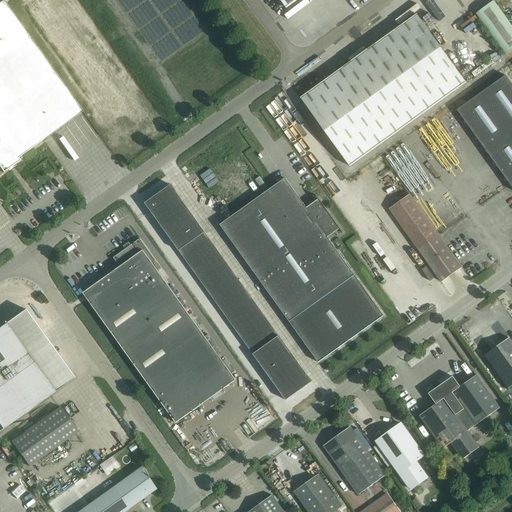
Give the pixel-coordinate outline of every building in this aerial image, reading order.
[(0,168),(3,173),(19,161),(18,158),(43,140),(82,112),(41,54),(3,0),(0,2),(0,168)] [(280,0),(286,8),(297,0),(280,0)] [(458,0),(447,7),(450,13),(471,0),(458,0)] [(511,25),(494,1),(476,13),(506,55),(511,50),(511,25)] [(466,83),(417,14),(301,98),(350,166),(466,83)] [(482,39),(488,36),(477,19),(472,23),(482,39)] [(511,84),(506,75),(457,110),(511,187),(511,84)] [(384,156),(454,254),(487,230),(417,132),(384,156)] [(307,208),(285,178),(220,225),(289,322),(320,365),(385,318),(355,275),(328,238),(340,229),(319,199),(307,208)] [(171,185),(163,191),(173,205),(181,199),(171,185)] [(168,208),(173,205),(163,191),(153,198),(163,212),(168,208)] [(410,194),(389,209),(441,282),(462,268),(410,194)] [(153,198),(145,203),(155,218),(163,212),(153,198)] [(181,199),(173,205),(168,208),(174,217),(187,207),(181,199)] [(180,225),(193,216),(187,207),(174,217),(180,225)] [(163,212),(155,218),(161,226),(174,217),(168,208),(163,212)] [(186,233),(199,224),(193,216),(180,225),(186,233)] [(174,217),(161,226),(167,234),(180,225),(174,217)] [(186,233),(192,241),(193,240),(205,232),(199,224),(186,233)] [(180,225),(167,234),(173,242),(186,233),(180,225)] [(193,240),(198,247),(209,238),(205,232),(193,240)] [(173,242),(179,250),(192,241),(186,233),(173,242)] [(214,245),(209,238),(198,247),(203,253),(214,245)] [(236,380),(152,263),(156,261),(140,239),(131,245),(129,242),(128,242),(129,244),(125,248),(126,249),(113,258),(120,267),(83,293),(176,423),(236,380)] [(198,247),(193,240),(192,241),(179,250),(183,257),(198,247)] [(207,260),(219,251),(214,245),(203,253),(207,260)] [(198,247),(183,257),(188,264),(203,253),(198,247)] [(219,251),(207,260),(212,266),(223,258),(219,251)] [(203,253),(188,264),(193,270),(207,260),(203,253)] [(223,258),(212,266),(216,273),(228,264),(223,258)] [(197,277),(212,266),(207,260),(193,270),(197,277)] [(216,273),(221,279),(233,271),(228,264),(216,273)] [(202,283),(216,273),(212,266),(197,277),(202,283)] [(237,277),(233,271),(221,279),(226,286),(237,277)] [(216,273),(202,283),(207,290),(221,279),(216,273)] [(230,292),(242,284),(237,277),(226,286),(230,292)] [(221,279),(207,290),(211,296),(226,286),(221,279)] [(237,302),(249,294),(242,284),(230,292),(235,299),(237,302)] [(211,296),(216,303),(230,292),(226,286),(211,296)] [(235,299),(230,292),(216,303),(220,309),(235,299)] [(240,305),(251,297),(249,294),(237,302),(240,305)] [(251,297),(240,305),(238,306),(243,313),(256,304),(251,297)] [(225,316),(238,306),(240,305),(237,302),(235,299),(220,309),(223,312),(225,316)] [(243,313),(247,319),(260,310),(256,304),(243,313)] [(238,306),(225,316),(230,322),(243,313),(238,306)] [(25,309),(6,323),(0,327),(0,430),(2,429),(55,392),(74,378),(25,309)] [(265,317),(260,310),(247,319),(252,326),(255,324),(265,317)] [(243,313),(230,322),(234,329),(247,319),(243,313)] [(255,324),(260,330),(270,323),(265,317),(255,324)] [(252,326),(247,319),(234,329),(239,335),(252,326)] [(270,323),(260,330),(257,332),(261,339),(274,330),(270,323)] [(244,342),(257,332),(260,330),(255,324),(252,326),(239,335),(244,342)] [(279,336),(274,330),(261,339),(266,345),(279,336)] [(244,342),(248,348),(261,339),(257,332),(244,342)] [(279,336),(266,345),(272,354),(285,344),(279,336)] [(485,355),(508,388),(511,385),(511,341),(509,338),(485,355)] [(261,339),(248,348),(253,355),(266,345),(261,339)] [(285,344),(272,354),(278,362),(291,352),(285,344)] [(259,363),(272,354),(266,345),(253,355),(259,363)] [(284,370),(297,361),(291,352),(278,362),(284,370)] [(272,354),(259,363),(265,371),(278,362),(272,354)] [(297,361),(284,370),(289,378),(294,375),(302,369),(297,361)] [(265,371),(271,379),(284,370),(278,362),(265,371)] [(294,375),(304,388),(312,382),(302,369),(294,375)] [(276,387),(285,382),(289,378),(284,370),(271,379),(276,387)] [(294,375),(289,378),(285,382),(294,395),(304,388),(294,375)] [(479,447),(468,431),(500,408),(476,375),(460,387),(453,376),(428,394),(436,404),(420,416),(443,449),(451,443),(463,459),(479,447)] [(285,382),(276,387),(286,400),(294,395),(285,382)] [(11,442),(29,466),(78,431),(60,407),(11,442)] [(399,474),(416,462),(424,456),(401,423),(376,441),(399,474)] [(359,495),(385,476),(350,427),(324,446),(359,495)] [(207,466),(216,463),(213,453),(204,456),(207,466)] [(103,468),(109,479),(122,472),(116,461),(103,468)] [(427,478),(416,462),(399,474),(411,490),(427,478)] [(123,511),(135,504),(156,489),(146,475),(147,474),(142,466),(77,511),(123,511)] [(8,481),(17,475),(14,472),(5,477),(8,481)] [(335,511),(338,510),(342,507),(319,474),(294,492),(308,511),(335,511)] [(399,511),(387,494),(361,511),(399,511)] [(283,511),(272,495),(264,501),(248,511),(283,511)]
